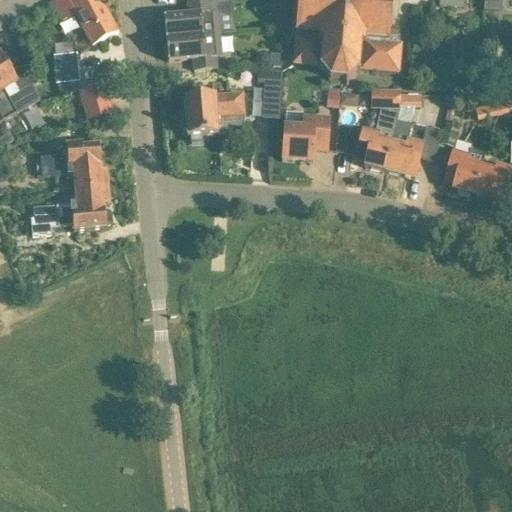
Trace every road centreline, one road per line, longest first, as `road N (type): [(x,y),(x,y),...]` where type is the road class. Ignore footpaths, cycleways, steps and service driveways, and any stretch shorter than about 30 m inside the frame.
road 1 (residential): [(511,243),(453,220),(313,196),(147,191)]
road 2 (tertiary): [(180,511),(147,191)]
road 3 (tertiary): [(147,191),(129,0)]
